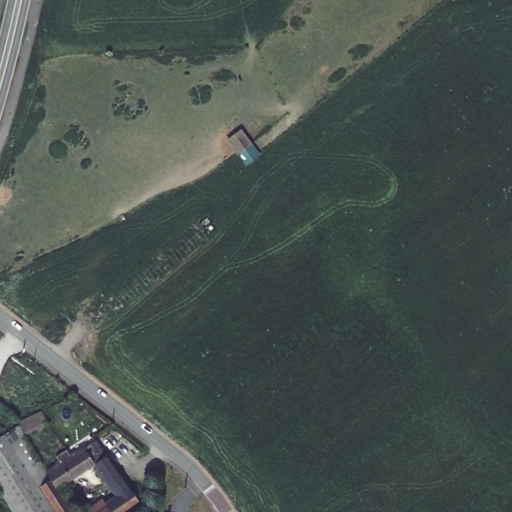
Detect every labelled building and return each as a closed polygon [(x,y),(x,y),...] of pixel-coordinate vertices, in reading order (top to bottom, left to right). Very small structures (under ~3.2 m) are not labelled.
[(244,127),(228,138),(247,165),(263,154),(244,127)] [(44,410),(21,420),(26,433),(50,422),(44,410)] [(23,429),(12,436),(39,478),(50,472),(23,429)] [(0,485),(16,511),(123,511),(142,500),(127,478),(115,487),(119,494),(108,501),(105,498),(84,511),(78,511),(70,499),(74,496),(66,483),(98,462),(109,480),(122,471),(111,455),(108,456),(101,445),(99,446),(97,442),(74,456),(69,448),(59,454),(64,462),(50,472),(39,478),(12,436),(0,443),(0,485)] [(115,487),(127,478),(122,471),(109,480),(115,487)]
